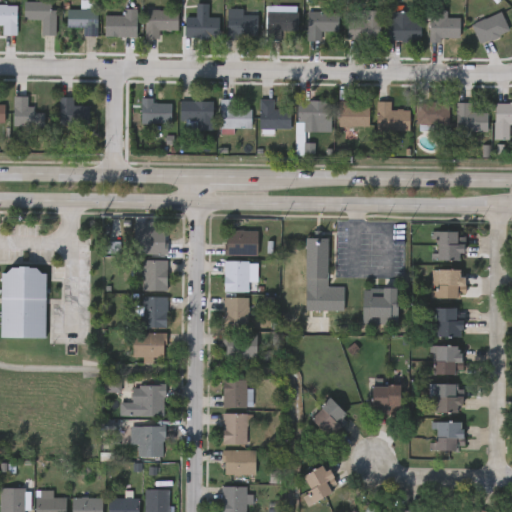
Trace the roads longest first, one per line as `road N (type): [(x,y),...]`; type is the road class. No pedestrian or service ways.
road 1 (secondary): [(0,202),(511,210)]
road 2 (residential): [(0,70),(511,71)]
road 3 (residential): [(197,179),(192,511)]
road 4 (residential): [(498,210),(494,480)]
road 5 (secondary): [(511,183),(259,180)]
road 6 (secondary): [(197,179),(0,176)]
road 7 (residential): [(383,474),(511,480)]
